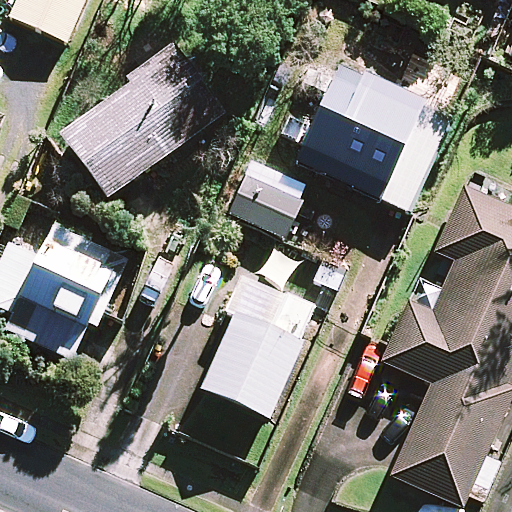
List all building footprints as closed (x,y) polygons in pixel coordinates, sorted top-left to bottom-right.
[(87,0),(18,0),(10,20),(67,45),(87,0)] [(223,117),(172,48),(126,83),(130,88),(61,140),(108,203),(223,117)] [(449,118),(338,70),(296,165),(407,213),(449,118)] [(303,203),(247,179),(230,217),(287,241),(303,203)] [(511,391),(503,387),(511,367),(511,214),(464,192),(433,257),(453,266),(431,313),(411,304),(382,364),(432,388),(390,478),(460,511),(511,399),(511,391)] [(53,229),(47,243),(19,229),(0,269),(0,310),(14,317),(7,332),(71,363),(87,331),(96,336),(130,267),(53,229)] [(202,393),(269,422),(303,345),(236,315),(202,393)]
